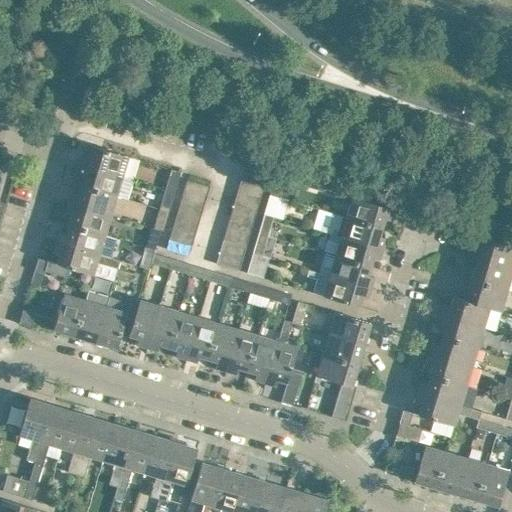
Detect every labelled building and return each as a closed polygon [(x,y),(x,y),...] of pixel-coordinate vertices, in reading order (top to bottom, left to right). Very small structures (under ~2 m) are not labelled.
[(122,177),(128,156),(92,146),(89,155),(83,153),(80,164),(122,177)] [(116,196),(122,177),(80,164),(77,175),(82,176),(80,185),(116,196)] [(175,192),(180,172),(171,169),(165,189),(175,192)] [(266,178),(243,171),(239,183),(262,190),(266,178)] [(279,197),(285,177),(275,174),(270,194),(279,197)] [(206,198),(209,186),(186,179),(183,191),(206,198)] [(259,202),(262,190),(239,183),(236,195),(259,202)] [(110,216),(116,196),(80,185),(77,194),(71,192),(68,203),(110,216)] [(169,212),(175,192),(165,189),(159,209),(169,212)] [(203,209),(206,198),(183,191),(180,203),(203,209)] [(281,219),(287,199),(279,197),(270,194),(264,214),(273,217),(281,219)] [(391,221),(395,210),(340,194),(338,201),(350,204),(346,217),(382,228),(385,219),(391,221)] [(256,213),(259,202),(236,195),(233,206),(256,213)] [(105,235),(110,216),(68,203),(65,214),(71,216),(68,224),(105,235)] [(199,221),(203,209),(180,203),(176,214),(199,221)] [(252,225),(256,213),(233,206),(229,218),(252,225)] [(163,231),(169,212),(159,209),(153,228),(160,230),(163,231)] [(380,237),(382,228),(346,217),(335,213),(331,228),(324,226),(322,231),(331,234),(383,249),(386,239),(380,237)] [(196,233),(199,221),(176,214),(173,226),(196,233)] [(268,236),(273,217),(264,214),(258,233),(268,236)] [(249,236),(252,225),(229,218),(226,229),(249,236)] [(99,255),(105,235),(68,224),(66,233),(60,231),(57,242),(99,255)] [(192,245),(196,233),(173,226),(169,238),(192,245)] [(154,250),(160,230),(153,228),(149,227),(143,246),(154,250)] [(245,247),(249,236),(226,229),(222,241),(245,247)] [(270,259),(275,239),(268,236),(258,233),(252,254),(262,256),(270,259)] [(379,260),(383,249),(331,234),(329,240),(339,243),(334,256),(371,267),(373,258),(379,260)] [(189,256),(192,245),(169,238),(166,249),(189,256)] [(511,269),(511,246),(483,238),(477,258),(511,269)] [(242,260),(245,247),(222,241),(219,253),(242,260)] [(93,275),(96,263),(99,255),(57,242),(53,253),(60,255),(57,263),(48,260),(47,261),(38,258),(34,271),(44,274),(45,271),(66,277),(69,268),(93,275)] [(150,263),(153,254),(154,250),(143,246),(137,266),(148,269),(150,263)] [(238,271),(242,260),(219,253),(215,264),(238,271)] [(169,269),(172,259),(153,254),(150,263),(169,269)] [(256,276),(262,256),(252,254),(246,273),(256,276)] [(117,269),(119,260),(99,255),(96,263),(117,269)] [(368,276),(371,267),(334,256),(330,271),(320,267),(318,273),(371,288),(374,278),(368,276)] [(507,290),(511,272),(511,269),(477,258),(471,279),(507,290)] [(189,275),(192,265),(172,259),(169,269),(189,275)] [(208,281),(211,271),(192,265),(189,275),(208,281)] [(139,275),(117,269),(115,277),(136,283),(139,275)] [(368,299),(371,288),(318,273),(308,270),(306,276),(316,279),(312,293),(359,307),(362,298),(368,299)] [(228,287),(231,277),(211,271),(208,281),(228,287)] [(248,292),(251,283),(231,277),(228,287),(248,292)] [(500,312),(507,290),(471,279),(465,300),(453,296),(453,297),(489,308),(500,312)] [(268,298),(271,289),(251,283),(248,292),(268,298)] [(291,295),(271,289),(268,298),(289,305),(291,295)] [(95,342),(109,297),(87,291),(84,300),(74,336),(95,342)] [(74,336),(84,300),(64,294),(57,319),(23,309),(19,323),(36,328),(37,325),(74,336)] [(116,349),(130,303),(109,297),(95,342),(116,349)] [(483,328),(489,308),(453,297),(450,306),(444,304),(441,316),(483,328)] [(146,348),(158,306),(139,301),(128,337),(138,340),(136,345),(146,348)] [(299,325),(305,304),(297,301),(291,323),(299,325)] [(167,348),(178,312),(158,306),(146,348),(158,351),(159,345),(167,348)] [(185,359),(197,318),(178,312),(167,348),(177,351),(175,357),(185,359)] [(370,323),(334,312),(328,334),(364,344),(370,323)] [(477,347),(483,328),(441,316),(438,326),(444,327),(441,336),(477,347)] [(206,359),(210,345),(217,324),(197,318),(185,359),(197,363),(198,357),(206,359)] [(285,344),(291,323),(283,320),(277,341),(285,344)] [(225,371),(232,345),(237,330),(217,324),(210,345),(206,359),(216,362),(214,368),(225,371)] [(246,371),(254,345),(257,335),(237,330),(232,345),(225,371),(236,375),(238,369),(246,371)] [(358,365),(364,345),(364,344),(328,334),(322,355),(358,365)] [(263,383),(274,345),(276,341),(257,335),(254,345),(246,371),(256,374),(254,380),(263,383)] [(471,367),(477,347),(441,336),(438,345),(432,343),(429,354),(471,367)] [(285,344),(277,341),(276,341),(274,345),(263,383),(275,387),(277,381),(286,383),(280,402),(292,405),(301,375),(290,371),(297,347),(285,344)] [(318,368),(322,355),(312,352),(308,365),(318,368)] [(465,387),(471,367),(429,354),(426,365),(432,367),(429,375),(465,387)] [(352,385),(358,365),(322,355),(318,368),(316,376),(341,383),(331,418),(345,422),(355,386),(352,385)] [(460,406),(465,387),(429,375),(427,384),(421,382),(417,393),(460,406)] [(457,414),(460,406),(417,393),(414,404),(420,406),(418,415),(454,426),(457,414)] [(34,463),(51,405),(29,399),(19,435),(32,439),(26,460),(34,463)] [(60,448),(71,411),(51,405),(34,463),(43,465),(49,444),(60,448)] [(479,420),(481,412),(460,406),(457,414),(478,420),(479,420)] [(75,475),(92,417),(71,411),(60,448),(73,452),(67,472),(75,475)] [(413,414),(402,411),(399,423),(395,438),(417,444),(422,429),(409,426),(413,414)] [(101,460),(112,423),(92,417),(75,475),(84,477),(90,457),(101,460)] [(496,434),(498,425),(479,420),(478,420),(475,428),(496,434)] [(116,487),(134,430),(112,423),(101,460),(115,464),(108,485),(116,487)] [(511,438),(511,429),(498,425),(496,434),(511,438)] [(143,473),(154,436),(134,430),(116,487),(113,499),(121,501),(130,469),(143,473)] [(159,500),(175,442),(154,436),(143,473),(156,476),(150,497),(159,500)] [(186,485),(197,449),(175,442),(159,500),(167,502),(173,481),(186,485)] [(434,488),(445,452),(424,446),(414,482),(434,488)] [(455,494),(465,458),(445,452),(434,488),(455,494)] [(476,500),(486,464),(465,458),(455,494),(476,500)] [(32,500),(37,484),(43,465),(34,463),(29,481),(24,498),(32,500)] [(208,511),(222,469),(201,463),(190,499),(203,503),(200,511),(208,511)] [(498,507),(508,471),(486,464),(476,500),(498,507)] [(401,465),(398,474),(410,478),(413,468),(401,465)] [(231,511),(243,475),(222,469),(208,511),(219,511),(220,508),(231,511)] [(2,491),(24,498),(29,481),(7,475),(2,491)] [(254,511),(264,481),(243,475),(231,511),(233,511),(254,511)] [(277,511),(285,488),(264,481),(254,511),(277,511)] [(300,511),(306,494),(285,488),(277,511),(300,511)] [(324,511),(328,500),(306,494),(300,511),(324,511)] [(0,511),(37,511),(38,510),(1,499),(0,503),(0,511)]
